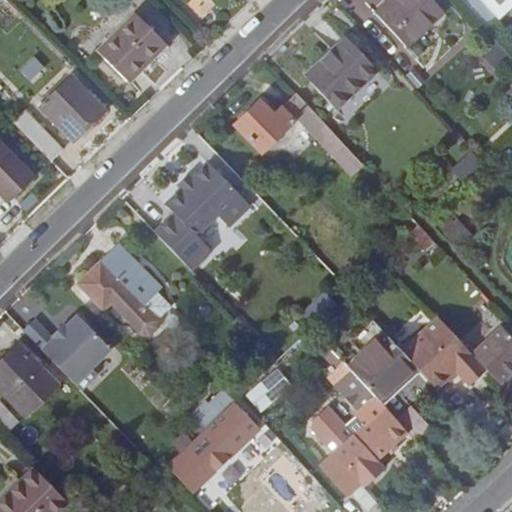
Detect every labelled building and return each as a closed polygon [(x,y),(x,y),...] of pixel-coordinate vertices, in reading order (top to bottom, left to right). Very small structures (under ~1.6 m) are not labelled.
[(450,8),(442,0),(392,0),(381,11),(412,44),(450,8)] [(511,8),(511,0),(487,0),(503,17),(511,8)] [(172,40),(142,9),(104,46),(134,77),(172,40)] [(384,68),(353,36),(310,77),(342,108),(384,68)] [(80,136),(110,108),(86,83),(68,100),(72,105),(60,116),(80,136)] [(242,120),(272,149),(304,117),(358,173),(370,162),(334,123),(302,89),(280,111),(266,97),(242,120)] [(60,116),(72,105),(68,100),(55,111),(60,116)] [(70,147),(33,110),(21,121),(58,160),(70,147)] [(0,194),(3,191),(9,186),(19,196),(39,176),(0,134),(0,194)] [(477,149),(457,168),(467,180),(487,161),(477,149)] [(255,203),(215,161),(160,213),(198,255),(210,242),(201,233),(231,205),(242,216),(255,203)] [(19,196),(9,186),(3,191),(13,201),(19,196)] [(459,219),(444,231),(455,245),(470,233),(459,219)] [(426,242),(435,234),(424,222),(415,230),(426,242)] [(116,253),(159,298),(170,288),(171,287),(128,242),(116,253)] [(159,298),(116,253),(87,280),(113,308),(121,300),(150,331),(158,331),(168,321),(167,312),(156,301),(159,298)] [(170,288),(159,298),(170,310),(181,300),(170,288)] [(167,312),(170,310),(159,298),(156,301),(167,312)] [(60,334),(47,346),(87,387),(104,370),(98,364),(117,346),(85,311),(72,323),(71,321),(58,333),(60,334)] [(490,365),(439,311),(404,345),(424,367),(441,384),(461,364),(476,379),(490,365)] [(511,325),(506,320),(475,349),(511,387),(511,325)] [(358,368),(388,400),(424,367),(404,345),(388,329),(352,362),(355,366),(358,368)] [(65,380),(25,337),(0,361),(0,376),(32,410),(65,380)] [(278,368),(246,394),(260,412),(293,386),(278,368)] [(413,428),(388,400),(358,368),(344,381),(362,401),(358,405),(373,421),(365,430),(340,403),(318,423),(343,449),(329,462),(354,490),(368,477),(371,480),(389,463),(382,456),(413,428)] [(196,411),(210,425),(239,398),(228,386),(215,399),(212,396),(196,411)] [(186,448),(186,449),(172,462),(188,479),(205,463),(215,475),(237,454),(264,428),(238,401),(212,427),(210,425),(197,438),(191,445),(186,448)] [(186,449),(186,448),(191,445),(197,438),(189,429),(177,440),(186,449)] [(199,490),(215,475),(205,463),(188,479),(199,490)] [(0,506),(5,511),(60,511),(73,500),(40,466),(0,504),(0,506)] [(365,488),(352,497),(362,511),(367,511),(378,505),(365,488)]
